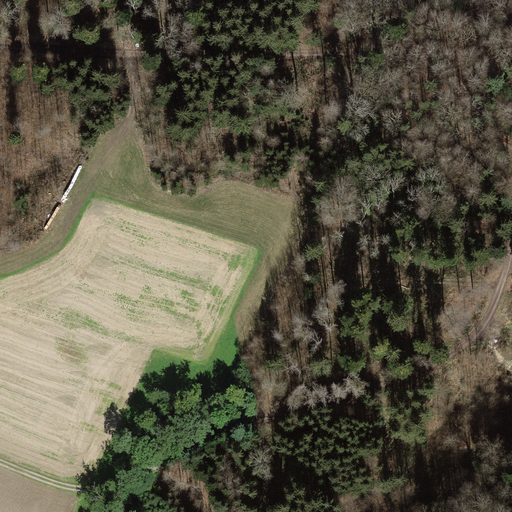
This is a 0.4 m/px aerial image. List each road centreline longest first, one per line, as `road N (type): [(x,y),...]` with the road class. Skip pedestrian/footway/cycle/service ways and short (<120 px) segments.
road 1 (track): [(0,459),(53,481),(95,486),(264,412),(403,375),(482,324),(511,224)]
road 2 (track): [(511,101),(498,71),(466,55),(130,53)]
road 3 (track): [(130,53),(0,42)]
